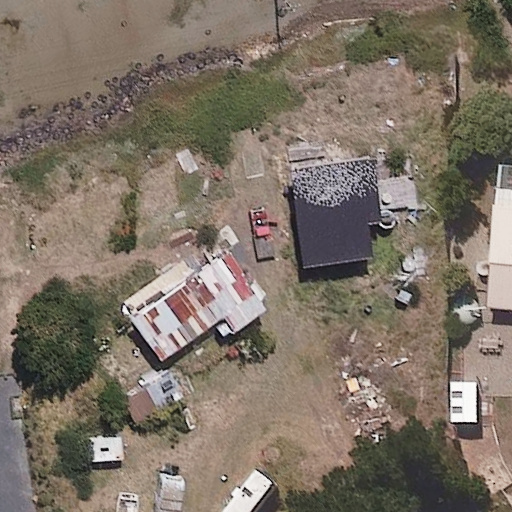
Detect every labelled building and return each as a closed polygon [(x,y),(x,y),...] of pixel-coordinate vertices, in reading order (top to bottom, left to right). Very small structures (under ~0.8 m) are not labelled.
[(342,132),(324,132),(324,162),(299,162),(299,243),(361,243),(361,199),(369,199),(369,157),(342,157),(342,132)] [(511,154),(508,154),(493,308),(511,309),(511,154)] [(418,221),(414,171),(376,175),(381,225),(418,221)] [(266,296),(225,239),(127,309),(157,352),(210,314),(220,329),(266,296)] [(340,258),(300,264),(304,299),(345,293),(340,258)] [(175,396),(160,366),(118,387),(132,417),(175,396)]
